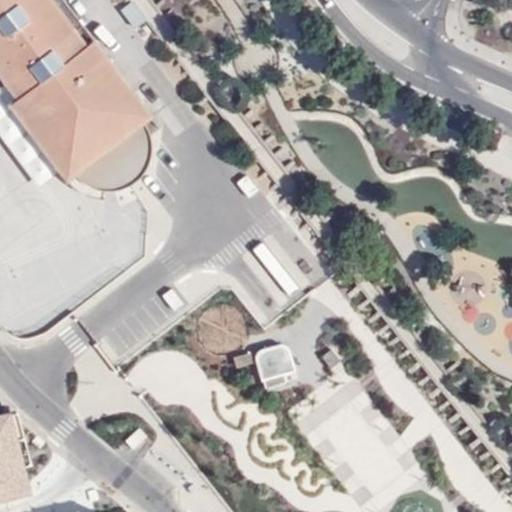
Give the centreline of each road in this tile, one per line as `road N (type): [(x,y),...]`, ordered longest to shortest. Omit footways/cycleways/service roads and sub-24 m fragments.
road 1 (residential): [(0,363),(92,454)]
road 2 (primary): [(327,0),(385,61),(422,79)]
